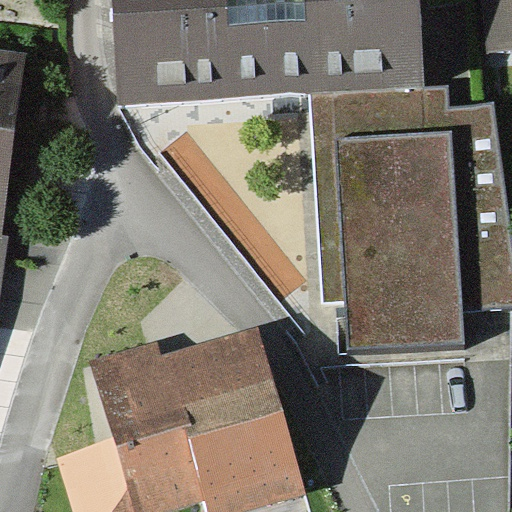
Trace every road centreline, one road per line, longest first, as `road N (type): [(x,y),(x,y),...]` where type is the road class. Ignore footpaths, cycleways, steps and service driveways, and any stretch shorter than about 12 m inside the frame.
road 1 (residential): [(133,181),(279,335),(364,511)]
road 2 (residential): [(133,181),(43,387),(17,511)]
road 3 (residential): [(70,0),(66,42),(103,145),(133,181)]
